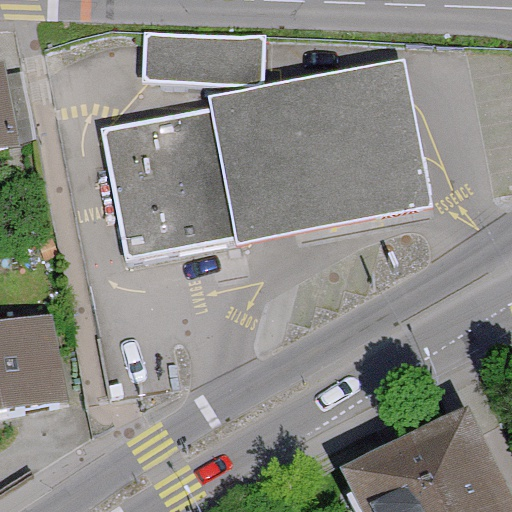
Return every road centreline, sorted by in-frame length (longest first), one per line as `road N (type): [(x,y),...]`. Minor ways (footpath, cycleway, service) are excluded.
road 1 (secondary): [(511,265),(97,511)]
road 2 (residential): [(511,6),(299,0)]
